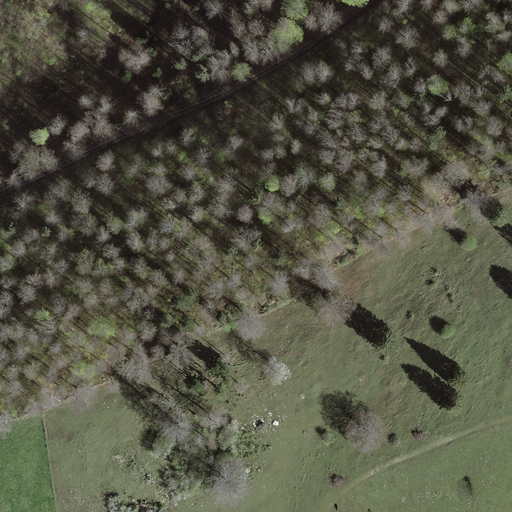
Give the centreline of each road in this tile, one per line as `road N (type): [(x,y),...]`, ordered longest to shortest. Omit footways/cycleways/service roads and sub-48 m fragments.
road 1 (track): [(372,0),(270,67),(0,192)]
road 2 (track): [(324,511),(393,457),(511,415)]
